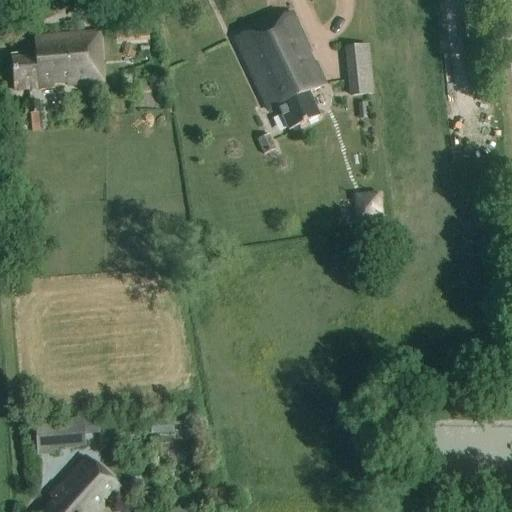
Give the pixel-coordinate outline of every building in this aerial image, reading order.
[(308,95),(324,87),(290,14),(234,40),(267,114),(277,109),(288,133),(319,119),(308,95)] [(127,34),(115,34),(116,43),(127,43),(149,42),(148,32),(127,34)] [(39,89),(102,84),(98,34),(34,40),(35,56),(15,58),(18,94),(40,92),(39,89)] [(371,79),(349,81),(351,98),(372,96),(371,79)] [(29,105),(32,133),(42,132),(39,103),(29,105)] [(367,105),(359,106),(360,120),(368,120),(367,105)] [(275,151),(270,136),(257,141),(263,156),(275,151)] [(150,420),(151,435),(173,434),(172,418),(150,420)] [(98,425),(39,430),(34,431),(37,458),(42,457),(53,456),(53,452),(84,449),(83,438),(99,436),(98,425)] [(101,511),(120,491),(85,459),(50,498),(53,501),(43,511),(101,511)]
